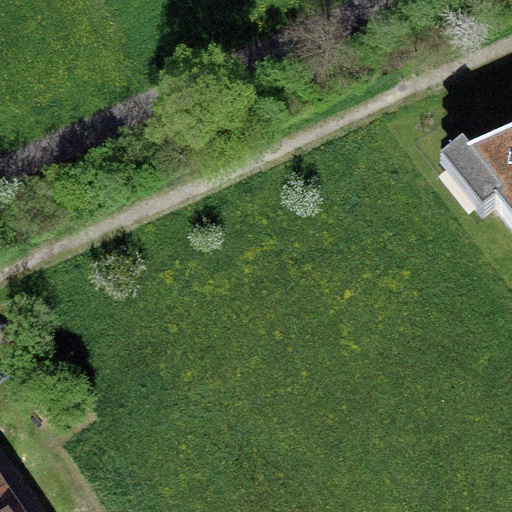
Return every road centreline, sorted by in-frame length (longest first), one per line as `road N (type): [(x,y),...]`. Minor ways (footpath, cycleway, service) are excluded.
road 1 (track): [(511,67),(0,284)]
road 2 (residential): [(0,173),(383,0)]
